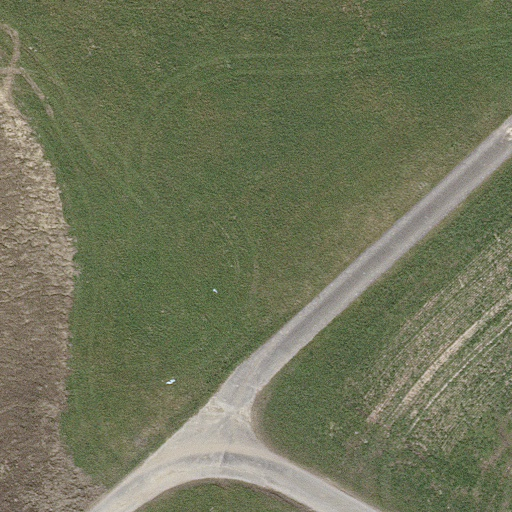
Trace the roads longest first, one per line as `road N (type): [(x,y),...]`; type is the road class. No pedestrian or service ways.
road 1 (track): [(131,511),(511,143)]
road 2 (track): [(210,438),(348,511)]
